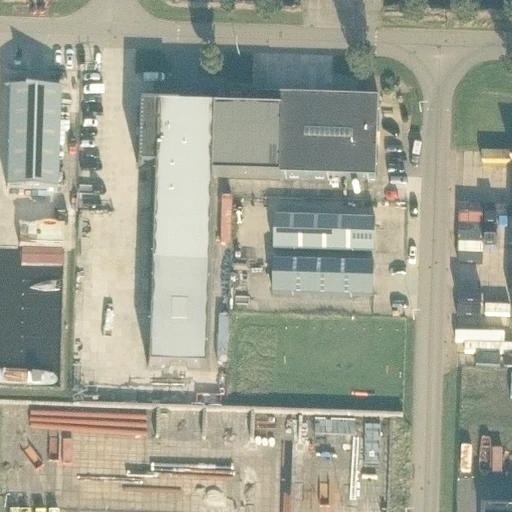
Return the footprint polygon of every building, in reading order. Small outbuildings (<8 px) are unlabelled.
[(231,105),(242,105),(242,90),(231,90),(231,105)] [(60,93),(10,92),(7,193),(57,194),(60,93)] [(139,108),(138,169),(153,169),(150,312),(149,312),(147,368),(209,370),(214,179),(280,181),(282,100),(259,99),(259,111),(139,108)] [(282,100),(280,181),(377,184),(380,103),(282,100)] [(274,253),(375,257),(376,224),(275,221),(274,253)] [(58,268),(58,252),(22,252),(22,268),(58,268)] [(375,267),(274,264),(273,296),(374,299),(375,267)]
